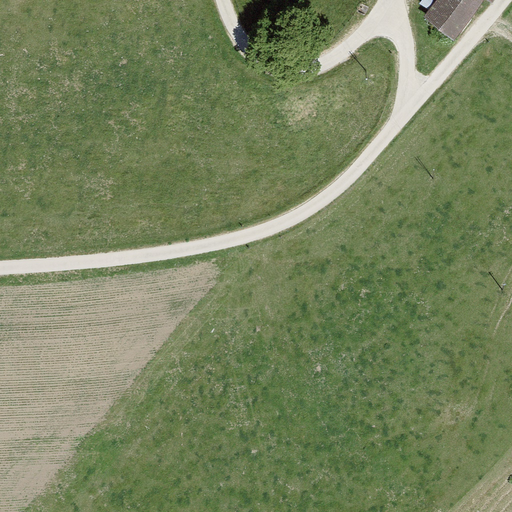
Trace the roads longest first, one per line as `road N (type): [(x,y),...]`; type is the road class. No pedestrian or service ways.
road 1 (unclassified): [(227,0),(265,58),(327,58),(387,9),(414,100),(307,217),(117,261),(0,266)]
road 2 (track): [(502,0),(414,100)]
